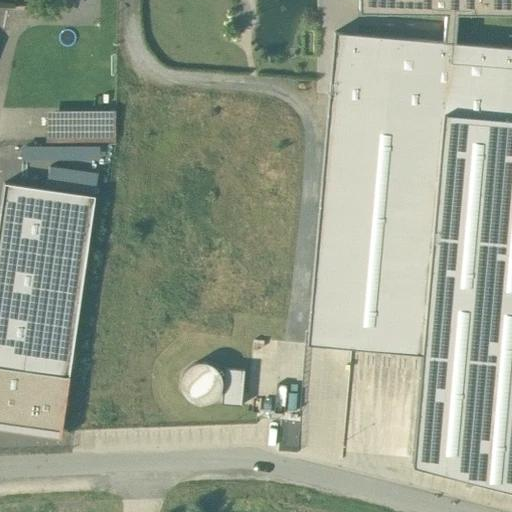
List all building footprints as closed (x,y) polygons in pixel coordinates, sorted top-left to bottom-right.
[(511,0),(358,0),(358,12),(445,13),(457,14),(511,14),(511,0)] [(457,14),(445,13),(442,41),(449,42),(454,42),(457,14)] [(442,41),(335,32),(329,104),(307,341),(421,351),(443,113),(449,42),(442,41)] [(511,47),(454,42),(449,42),(443,113),(511,119),(511,47)] [(299,428),(307,341),(329,104),(140,86),(118,329),(259,342),(252,424),(299,428)] [(511,490),(511,119),(443,113),(421,351),(412,463),(511,490)] [(47,114),(47,139),(114,138),(114,114),(47,114)] [(21,146),(21,159),(98,159),(99,146),(21,146)] [(49,167),(46,189),(92,195),(96,173),(49,167)] [(0,209),(0,427),(58,436),(92,195),(46,189),(4,183),(0,209)] [(188,399),(193,402),(199,403),(204,403),(210,401),(214,398),(218,393),(220,388),(221,382),(221,377),(218,372),(215,367),(210,364),(205,362),(199,361),(194,362),(188,365),(184,369),(181,373),(180,379),(179,385),(181,390),(184,395),(188,399)] [(240,404),(243,369),(224,368),(221,403),(240,404)]
